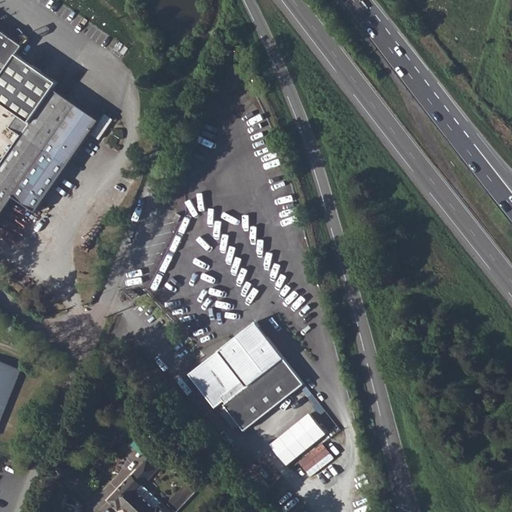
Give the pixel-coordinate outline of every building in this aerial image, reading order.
[(10,31),(0,23),(0,54),(10,62),(0,75),(0,98),(17,111),(8,124),(23,134),(0,167),(0,216),(16,193),(38,208),(100,117),(55,84),(59,78),(19,49),(25,41),(17,36),(22,34),(19,27),(10,31)] [(19,27),(22,34),(27,31),(25,25),(19,27)] [(100,117),(91,130),(99,135),(113,115),(105,110),(100,117)] [(257,325),(191,377),(217,409),(226,403),(227,406),(225,408),(245,433),(304,386),(257,325)] [(0,423),(22,371),(0,362),(0,423)] [(271,444),(289,464),(328,432),(310,411),(271,444)] [(305,457),(313,467),(336,448),(329,438),(305,457)] [(168,511),(159,504),(157,505),(140,489),(159,468),(149,458),(108,500),(121,511),(123,511),(124,511),(168,511)] [(111,481),(101,491),(107,497),(117,487),(111,481)]
